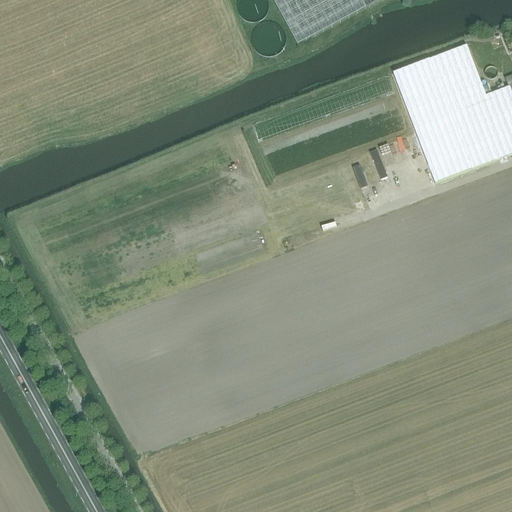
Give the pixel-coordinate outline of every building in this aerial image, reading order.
[(241,18),(245,22),(250,23),(256,23),(261,21),(265,18),(267,13),(268,8),(267,2),(265,0),(239,0),(238,4),(237,9),(238,14),(241,18)] [(272,0),(297,47),(382,0),(272,0)] [(255,53),(260,56),(266,58),(273,58),(278,55),(283,51),(285,45),(286,39),(284,33),(281,28),(276,25),(270,23),(264,24),(259,26),(254,30),(251,36),(251,42),(252,48),(255,53)] [(467,47),(394,75),(435,185),(511,155),(511,94),(509,88),(486,97),(467,47)] [(276,122),(256,127),(259,135),(278,131),(276,122)] [(384,154),(398,150),(395,138),(381,142),(384,154)] [(377,150),(370,153),(381,181),(388,178),(377,150)] [(247,155),(237,158),(238,164),(249,161),(247,155)] [(370,203),(379,202),(378,190),(369,191),(370,203)]
